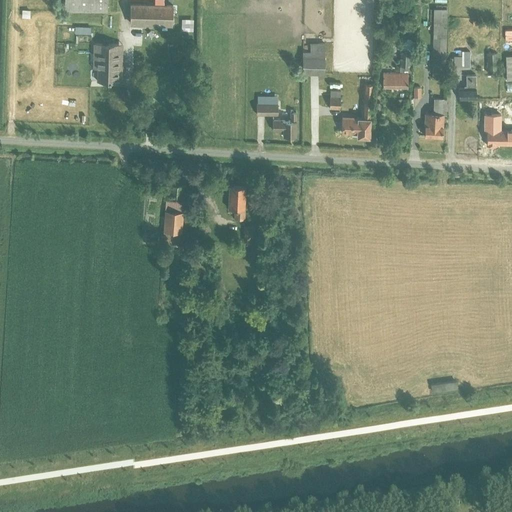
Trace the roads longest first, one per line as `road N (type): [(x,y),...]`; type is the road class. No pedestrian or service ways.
road 1 (unclassified): [(511,405),(0,483)]
road 2 (unclassified): [(0,140),(511,170)]
